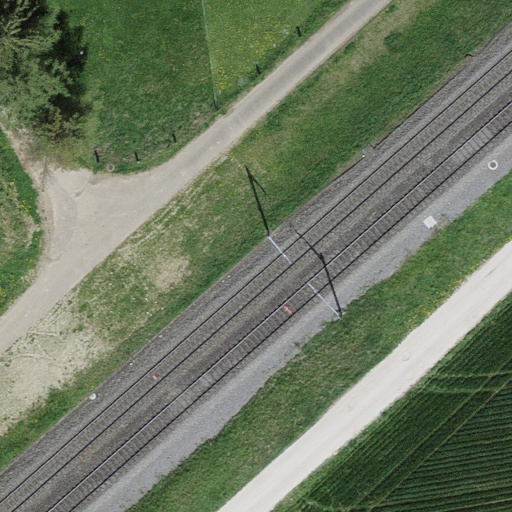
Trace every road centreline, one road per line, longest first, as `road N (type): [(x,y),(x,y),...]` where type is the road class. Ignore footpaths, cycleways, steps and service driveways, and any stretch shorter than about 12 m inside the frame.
road 1 (track): [(511,251),(229,511)]
road 2 (track): [(81,240),(363,0)]
road 3 (track): [(0,99),(81,240)]
